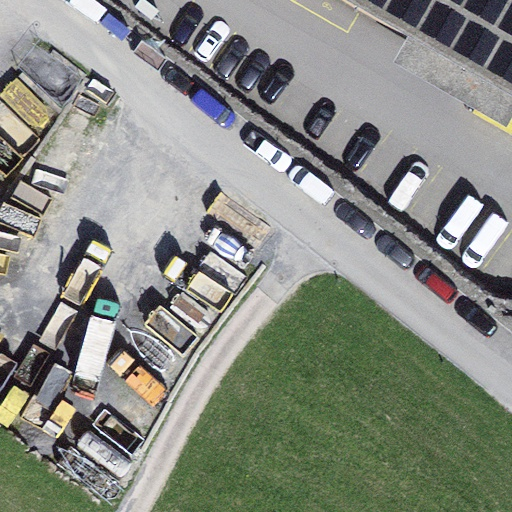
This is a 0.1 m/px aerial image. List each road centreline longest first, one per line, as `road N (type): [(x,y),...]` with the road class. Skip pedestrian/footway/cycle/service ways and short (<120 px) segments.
road 1 (residential): [(511,382),(336,230),(42,0)]
road 2 (track): [(136,511),(229,349),(336,230)]
